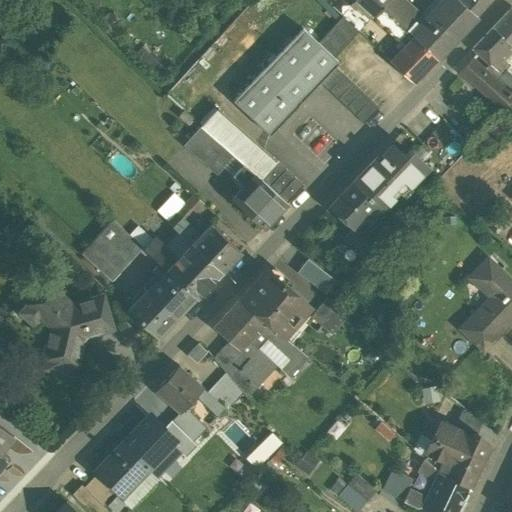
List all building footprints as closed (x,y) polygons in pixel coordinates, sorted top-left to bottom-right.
[(384,8),(375,0),(357,0),(376,17),(383,9),(384,8)] [(375,0),(384,8),(383,9),(407,32),(413,37),(421,28),(420,27),(421,26),(415,21),(420,17),(401,0),(375,0)] [(445,0),(421,26),(420,27),(421,28),(413,37),(438,60),(468,28),(465,26),(475,15),(457,0),(445,0)] [(488,0),(457,0),(475,15),(488,0)] [(369,19),(352,5),(343,15),(358,30),(369,19)] [(511,7),(492,28),(511,45),(511,7)] [(407,32),(383,9),(376,17),(400,39),(407,32)] [(358,31),(342,16),(334,25),(350,40),(358,31)] [(350,40),(334,25),(326,33),(342,49),(350,40)] [(511,52),(511,45),(492,28),(472,49),(496,70),(511,52)] [(302,29),(234,101),(270,135),(338,63),(317,42),(302,29)] [(413,37),(407,32),(400,39),(406,44),(413,37)] [(342,49),(326,33),(317,42),(334,57),(342,49)] [(406,44),(391,62),(415,84),(438,60),(413,37),(406,44)] [(511,95),(498,82),(472,59),(460,72),(502,110),(511,99),(511,95)] [(336,66),(321,82),(330,90),(345,75),(336,66)] [(511,76),(507,72),(498,82),(511,95),(511,76)] [(345,75),(330,90),(338,99),(354,83),(345,75)] [(354,83),(338,99),(347,108),(362,92),(354,83)] [(362,92),(347,108),(355,116),(370,100),(362,92)] [(511,99),(502,110),(506,114),(511,106),(511,99)] [(370,100),(355,116),(363,124),(379,108),(370,100)] [(277,162),(218,108),(201,127),(234,156),(243,165),(260,180),(261,180),(270,171),(277,162)] [(234,156),(201,127),(185,145),(218,174),(234,156)] [(407,160),(392,146),(382,156),(385,159),(381,163),(401,181),(400,183),(407,190),(427,168),(412,154),(407,160)] [(376,158),(353,183),(382,211),(394,198),(390,193),(400,183),(401,181),(381,163),(376,158)] [(277,162),(270,171),(261,180),(287,203),(303,186),(277,162)] [(260,180),(243,165),(232,176),(244,186),(232,198),(238,204),(260,180)] [(260,180),(238,204),(264,228),(279,212),(279,211),(286,205),(287,204),(287,203),(260,180)] [(382,211),(353,183),(329,207),(353,230),(354,230),(355,230),(366,219),(370,223),(382,211)] [(202,203),(194,195),(181,210),(184,213),(181,217),(185,221),(202,203)] [(184,213),(181,210),(176,215),(180,218),(181,217),(184,213)] [(180,218),(176,215),(169,223),(173,227),(180,218)] [(180,218),(173,227),(191,244),(197,238),(196,232),(185,221),(181,217),(180,218)] [(112,220),(90,246),(102,257),(94,266),(112,282),(142,248),(112,220)] [(197,238),(191,244),(221,272),(239,252),(210,224),(197,238)] [(374,248),(355,230),(354,230),(353,230),(344,239),(364,258),(374,248)] [(178,259),(154,237),(143,249),(166,270),(167,270),(178,259)] [(221,272),(191,244),(178,259),(167,270),(197,298),(221,272)] [(327,294),(336,279),(302,259),(294,273),(327,294)] [(511,320),(511,282),(486,259),(472,274),(493,294),(464,325),(464,324),(459,329),(483,351),(511,320)] [(167,270),(166,270),(160,276),(157,274),(145,287),(148,290),(146,291),(177,319),(197,298),(167,270)] [(310,308),(269,270),(240,301),(283,338),(310,308)] [(103,296),(72,305),(48,282),(28,303),(51,326),(44,358),(77,365),(82,342),(88,335),(113,328),(103,296)] [(177,319),(146,291),(128,311),(158,339),(177,319)] [(348,315),(326,298),(310,317),(332,335),(348,315)] [(240,301),(214,328),(229,340),(249,358),(238,370),(257,388),(278,365),(259,348),(266,340),(276,349),(285,339),(283,338),(240,301)] [(249,358),(229,340),(213,359),(225,373),(242,393),(247,399),(257,388),(238,370),(249,358)] [(207,352),(198,343),(187,355),(196,363),(207,352)] [(298,349),(281,369),(290,378),(307,357),(298,349)] [(177,366),(155,391),(179,413),(180,414),(186,408),(202,389),(177,366)] [(225,373),(207,393),(215,400),(207,408),(217,417),(242,393),(225,373)] [(423,390),(426,404),(439,402),(436,388),(423,390)] [(207,428),(186,408),(180,414),(179,413),(172,421),(193,442),(207,428)] [(483,423),(464,408),(453,428),(453,429),(457,431),(459,427),(466,430),(467,430),(476,435),(477,435),(483,423)] [(171,443),(145,419),(122,444),(148,469),(171,443)] [(172,421),(160,433),(181,452),(193,442),(172,421)] [(457,431),(453,429),(453,428),(440,423),(431,440),(433,441),(423,459),(439,473),(471,488),(484,459),(468,452),(474,439),(457,431)] [(0,453),(13,436),(0,425),(0,453)] [(476,435),(467,430),(466,430),(459,427),(457,431),(474,439),(476,435)] [(269,430),(242,456),(252,467),(279,441),(269,430)] [(477,435),(476,435),(474,439),(468,452),(484,459),(483,458),(488,448),(486,442),(477,435)] [(148,469),(122,444),(94,472),(97,474),(115,492),(120,497),(148,469)] [(298,466),(309,475),(319,461),(307,453),(298,466)] [(423,460),(413,456),(406,472),(415,476),(417,472),(423,460)] [(439,473),(423,459),(423,460),(417,472),(430,478),(435,480),(426,499),(408,491),(403,502),(417,509),(415,511),(416,511),(459,511),(471,488),(439,473)] [(383,493),(403,502),(408,491),(413,479),(393,470),(383,493)] [(97,474),(84,488),(101,506),(115,492),(97,474)] [(375,491),(356,475),(347,485),(366,502),(375,491)] [(357,511),(366,502),(347,485),(337,496),(356,511),(357,511)] [(81,486),(72,495),(89,511),(107,511),(101,506),(84,488),(81,486)] [(75,511),(65,502),(54,511),(75,511)]
